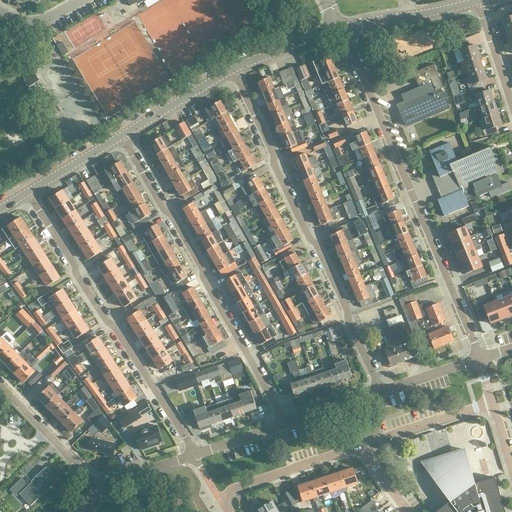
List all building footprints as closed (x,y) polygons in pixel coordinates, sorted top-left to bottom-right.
[(511,11),(507,14),(508,18),(502,20),(506,32),(511,30),(511,11)] [(413,30),(413,51),(430,52),(430,30),(413,30)] [(468,43),(455,47),(457,53),(460,52),(464,63),(479,58),(476,46),(470,48),(468,43)] [(300,58),(303,65),(310,62),(307,55),(300,58)] [(335,67),(330,55),(319,60),(313,63),(318,74),(335,67)] [(479,58),(464,63),(468,74),(483,69),(479,58)] [(433,92),(434,92),(435,92),(444,88),(434,65),(413,74),(418,86),(419,86),(420,88),(420,89),(426,87),(428,91),(432,89),(433,92)] [(307,78),(310,77),(305,66),(296,70),(301,81),(307,78)] [(293,82),(298,80),(293,67),(279,73),(284,85),(293,82)] [(340,78),(335,67),(318,74),(323,85),(328,83),(340,78)] [(468,74),(469,80),(466,81),(470,92),(483,88),(481,82),(487,80),(483,69),(468,74)] [(29,88),(40,82),(33,71),(23,78),(29,88)] [(455,78),(453,72),(446,74),(448,80),(455,78)] [(274,90),(270,78),(258,83),(263,94),(274,90)] [(312,89),(307,78),(301,81),(305,92),(312,89)] [(327,90),(330,95),(332,94),(344,89),(340,78),(328,83),(330,89),(327,90)] [(303,91),(298,80),(293,82),(298,93),(303,91)] [(406,127),(449,109),(443,93),(435,96),(434,92),(433,92),(432,89),(428,91),(426,87),(420,89),(420,88),(402,96),(405,103),(399,105),(401,110),(399,111),(406,127)] [(483,88),(470,92),(468,93),(471,103),(477,102),(479,108),(494,102),(490,91),(484,93),(483,88)] [(314,95),(312,89),(305,92),(310,103),(314,101),(312,96),(314,95)] [(344,89),(332,94),(330,95),(326,96),(331,107),(337,105),(349,100),(344,89)] [(279,101),(274,90),(263,94),(267,106),(279,101)] [(307,103),(303,91),(298,93),(303,104),(307,103)] [(456,106),(465,103),(462,95),(453,97),(456,106)] [(285,98),(279,101),(267,106),(272,117),(290,110),(290,109),(285,98)] [(354,112),(349,100),(337,105),(342,117),(354,112)] [(227,112),(221,101),(212,106),(209,101),(198,107),(202,112),(206,110),(212,120),(216,118),(227,112)] [(315,102),(314,101),(310,103),(315,114),(322,111),(317,101),(315,102)] [(483,119),(498,114),(494,102),(479,108),(481,113),(475,115),(477,121),(483,119)] [(307,103),(303,104),(305,109),(301,111),(303,117),(312,113),(307,103)] [(290,110),(272,117),(276,128),(288,123),(295,120),(290,110)] [(326,123),(322,111),(315,114),(319,126),(326,123)] [(227,112),(216,118),(222,129),(233,123),(227,112)] [(339,123),(343,121),(346,128),(358,123),(354,112),(342,117),(337,118),(339,123)] [(498,114),(483,119),(486,130),(483,132),(484,137),(497,133),(496,128),(502,126),(498,114)] [(192,132),(196,129),(200,127),(194,116),(186,120),(192,132)] [(175,128),(182,141),(191,135),(184,123),(175,128)] [(233,123),(222,129),(228,139),(238,133),(233,123)] [(290,128),(288,123),(276,128),(281,139),(301,131),(301,130),(298,132),(296,126),(290,128)] [(330,131),(326,123),(319,126),(324,136),(327,139),(331,139),(339,136),(336,128),(330,131)] [(301,131),(281,139),(286,150),(290,148),(292,154),(313,145),(311,139),(306,141),(301,131)] [(355,137),(357,142),(351,145),(353,152),(356,150),(371,144),(366,132),(355,137)] [(238,133),(228,139),(221,143),(224,148),(225,147),(228,153),(244,144),(238,133)] [(192,135),(188,138),(194,147),(197,145),(192,135)] [(173,146),(167,136),(149,146),(153,153),(155,152),(157,155),(173,146)] [(343,137),(333,142),(332,145),(337,158),(341,156),(342,156),(338,148),(345,144),(343,137)] [(205,153),(212,149),(206,138),(198,142),(205,153)] [(328,143),(325,141),(325,140),(313,145),(316,152),(325,148),(327,152),(330,158),(334,156),(332,150),(331,150),(328,143)] [(494,147),(458,162),(450,143),(430,152),(439,173),(434,175),(444,198),(438,201),(445,217),(469,207),(467,202),(470,200),(477,197),(473,186),(497,175),(504,172),(504,171),(502,171),(501,168),(502,167),(496,152),(494,152),(493,149),(494,149),(494,147)] [(250,154),(244,144),(228,153),(234,163),(235,162),(250,154)] [(376,155),(371,144),(356,150),(361,161),(364,159),(376,155)] [(179,157),(173,146),(157,155),(163,166),(174,160),(179,157)] [(216,155),(212,149),(205,153),(208,159),(216,155)] [(256,165),(250,154),(235,162),(238,167),(242,165),(245,171),(256,165)] [(315,156),(307,159),(305,155),(294,159),(299,170),(318,163),(315,156)] [(376,155),(364,159),(367,165),(361,167),(363,173),(380,166),(376,155)] [(204,156),(200,158),(197,159),(203,170),(210,167),(204,156)] [(339,167),(334,156),(330,158),(331,161),(334,169),(339,167)] [(341,156),(337,158),(342,169),(346,167),(341,156)] [(174,160),(163,166),(169,176),(180,170),(174,160)] [(127,173),(121,162),(106,171),(112,182),(127,173)] [(318,163),(299,170),(304,182),(315,177),(312,171),(320,168),(318,163)] [(220,164),(213,168),(216,173),(223,169),(220,164)] [(385,177),(380,166),(363,173),(366,179),(372,177),(374,182),(385,177)] [(224,169),(223,169),(216,173),(222,183),(221,184),(224,190),(232,185),(243,179),(239,174),(230,179),(224,169)] [(354,176),(358,175),(356,169),(344,174),(346,180),(354,176)] [(180,170),(169,176),(175,186),(190,177),(187,171),(182,174),(180,170)] [(217,178),(212,171),(208,173),(211,179),(209,180),(212,185),(217,182),(217,178)] [(112,182),(118,192),(123,189),(123,190),(133,184),(127,173),(112,182)] [(497,175),(473,186),(477,197),(478,197),(488,193),(491,198),(511,189),(509,183),(501,186),(497,175)] [(94,192),(98,190),(97,190),(102,187),(95,176),(87,181),(93,192),(94,192)] [(359,188),(354,176),(346,180),(351,191),(359,188)] [(199,192),(190,177),(175,186),(181,197),(183,197),(185,201),(199,192)] [(248,197),(264,188),(258,177),(242,186),(248,197)] [(315,177),(304,182),(308,193),(319,188),(315,177)] [(385,177),(374,182),(376,187),(369,190),(371,196),(390,188),(385,177)] [(85,190),(88,188),(84,182),(79,185),(83,193),(86,192),(85,190)] [(126,195),(121,197),(124,203),(129,200),(139,194),(133,184),(123,190),(126,195)] [(367,184),(359,187),(362,196),(370,193),(367,184)] [(232,185),(224,190),(223,190),(224,194),(224,196),(235,190),(232,185)] [(217,204),(224,200),(216,186),(214,186),(194,197),(196,202),(214,192),(219,202),(216,204),(217,204)] [(86,192),(83,193),(87,199),(93,196),(88,188),(85,190),(86,192)] [(270,198),(264,188),(248,197),(254,207),(270,198)] [(324,199),(319,188),(308,193),(313,204),(324,199)] [(359,188),(351,191),(356,202),(362,200),(363,199),(359,188)] [(371,196),(378,213),(391,207),(389,202),(394,199),(390,188),(371,196)] [(108,199),(104,193),(101,195),(98,190),(94,192),(100,203),(104,201),(105,200),(108,199)] [(56,210),(69,201),(63,191),(50,200),(56,210)] [(129,200),(124,203),(126,206),(124,207),(129,214),(145,204),(139,194),(129,200)] [(270,198),(254,207),(260,218),(265,215),(276,209),(270,198)] [(69,202),(69,201),(56,210),(63,220),(76,211),(72,206),(76,204),(73,199),(69,202)] [(324,199),(313,204),(317,215),(329,210),(324,199)] [(106,213),(106,214),(113,210),(113,209),(111,210),(105,200),(104,201),(100,203),(106,213)] [(224,200),(217,204),(222,214),(223,214),(230,210),(224,200)] [(365,218),(369,217),(362,200),(356,202),(361,215),(364,218),(365,218)] [(358,217),(352,201),(345,204),(351,220),(358,217)] [(511,220),(511,202),(498,207),(500,213),(508,211),(511,221),(511,220)] [(98,210),(100,209),(97,203),(91,206),(96,213),(98,212),(98,210)] [(200,214),(194,203),(183,209),(190,220),(200,214)] [(237,203),(234,204),(230,207),(236,217),(242,214),(239,209),(241,208),(237,203)] [(145,204),(129,214),(134,223),(131,225),(134,231),(153,220),(150,216),(151,215),(145,204)] [(215,204),(207,209),(211,216),(219,211),(215,204)] [(329,210),(317,215),(322,226),(337,220),(335,214),(338,213),(336,207),(329,210)] [(98,212),(96,213),(99,220),(105,216),(100,209),(98,210),(98,212)] [(282,220),(276,209),(265,215),(271,225),(282,220)] [(113,210),(106,214),(113,224),(118,220),(119,219),(113,210)] [(200,214),(190,220),(196,230),(212,221),(206,210),(200,214)] [(399,210),(388,215),(383,217),(387,228),(388,228),(404,222),(399,210)] [(76,211),(63,220),(70,230),(82,222),(76,211)] [(86,217),(90,225),(97,221),(93,213),(86,217)] [(245,220),(242,214),(236,217),(242,228),(246,225),(243,220),(245,220)] [(369,217),(365,218),(372,235),(376,233),(372,223),(378,220),(375,214),(369,217)] [(465,226),(471,223),(468,217),(462,220),(465,226)] [(2,230),(9,240),(15,237),(27,229),(21,218),(2,230)] [(354,222),(360,237),(364,235),(368,233),(364,223),(360,219),(354,222)] [(118,220),(113,224),(116,229),(122,226),(118,220)] [(282,220),(271,225),(277,236),(287,230),(282,220)] [(212,221),(196,230),(202,240),(218,231),(212,221)] [(236,221),(231,223),(234,228),(232,229),(235,235),(242,231),(236,221)] [(89,232),(82,222),(70,230),(76,240),(89,232)] [(408,233),(404,222),(388,228),(387,228),(386,229),(391,240),(397,237),(397,238),(408,233)] [(109,223),(103,226),(108,234),(111,232),(110,231),(113,229),(109,223)] [(163,236),(157,225),(153,227),(151,223),(138,230),(143,239),(147,245),(163,236)] [(252,236),(246,225),(242,228),(248,238),(252,236)] [(470,237),(466,227),(448,234),(453,244),(470,237)] [(27,229),(15,237),(9,240),(15,250),(21,247),(34,239),(27,229)] [(111,232),(108,234),(112,240),(117,237),(113,229),(110,231),(111,232)] [(287,230),(277,236),(272,239),(277,249),(274,251),(276,256),(292,247),(290,243),(293,241),(287,230)] [(489,230),(484,232),(486,238),(492,236),(489,230)] [(218,231),(202,240),(208,251),(224,241),(218,231)] [(242,231),(235,235),(238,240),(240,239),(243,244),(248,242),(242,231)] [(95,241),(89,232),(76,240),(83,250),(95,242),(95,241)] [(336,248),(347,243),(342,232),(331,236),(336,248)] [(122,240),(131,254),(135,252),(138,251),(132,241),(134,239),(135,236),(133,233),(122,240)] [(381,244),(376,233),(372,235),(376,246),(381,244)] [(413,244),(408,233),(397,238),(401,248),(402,249),(413,244)] [(255,234),(252,236),(248,238),(254,249),(258,246),(255,241),(258,240),(255,234)] [(453,244),(457,254),(474,247),(472,242),(477,239),(475,236),(476,235),(470,237),(453,244)] [(507,245),(503,235),(495,238),(499,248),(504,246),(506,245),(507,245)] [(169,246),(163,236),(147,245),(153,256),(169,246)] [(21,247),(24,252),(19,255),(22,260),(28,257),(40,249),(34,239),(21,247)] [(95,242),(83,250),(89,260),(102,252),(98,247),(103,244),(99,239),(95,241),(95,242)] [(111,247),(119,244),(117,239),(109,242),(111,247)] [(496,247),(493,239),(487,242),(490,249),(496,247)] [(224,241),(208,251),(214,261),(230,252),(224,241)] [(353,241),(347,243),(336,248),(340,259),(357,252),(353,241)] [(271,242),(263,244),(266,252),(273,249),(271,242)] [(381,244),(376,246),(381,257),(385,255),(381,244)] [(402,249),(401,248),(393,252),(398,263),(400,262),(418,255),(413,244),(402,249)] [(260,245),(258,246),(254,249),(262,264),(269,260),(260,245)] [(373,245),(369,247),(374,258),(378,256),(373,245)] [(476,252),(482,249),(480,245),(474,247),(457,254),(461,264),(478,257),(476,252)] [(509,253),(506,245),(499,248),(502,256),(509,253)] [(165,263),(175,257),(169,246),(153,256),(158,266),(164,262),(165,263)] [(233,250),(236,256),(244,252),(240,246),(233,250)] [(40,249),(28,257),(34,267),(47,259),(40,249)] [(220,272),(236,262),(232,256),(235,255),(233,250),(230,252),(214,261),(220,272)] [(137,265),(142,262),(135,252),(131,254),(137,265)] [(256,258),(253,252),(247,256),(250,261),(256,258)] [(357,252),(340,259),(345,270),(356,265),(362,263),(357,252)] [(128,254),(122,257),(126,264),(129,263),(128,261),(131,260),(128,254)] [(286,274),(302,265),(296,254),(280,263),(286,273),(286,274)] [(390,266),(385,255),(381,257),(385,268),(390,266)] [(418,255),(400,262),(405,273),(406,273),(422,266),(418,255)] [(165,263),(164,262),(158,266),(165,277),(167,276),(181,267),(175,257),(165,263)] [(483,267),(478,257),(461,264),(465,275),(483,267)] [(249,262),(258,279),(259,278),(264,275),(259,268),(260,267),(257,263),(258,262),(256,258),(250,261),(249,262)] [(493,272),(504,268),(500,258),(489,263),(493,272)] [(53,269),(47,259),(34,267),(41,277),(53,269)] [(105,277),(118,269),(111,259),(98,267),(105,277)] [(129,263),(126,264),(130,271),(136,267),(131,260),(128,261),(129,263)] [(275,272),(271,274),(269,271),(276,267),(273,261),(263,266),(263,269),(270,282),(278,278),(275,272)] [(142,262),(137,265),(144,275),(148,273),(142,262)] [(304,268),(302,265),(286,274),(286,273),(283,274),(286,279),(294,275),(297,281),(308,275),(310,274),(306,267),(304,268)] [(356,265),(345,270),(349,281),(361,276),(356,265)] [(427,277),(422,266),(406,273),(413,289),(429,283),(426,277),(427,277)] [(181,267),(167,276),(176,291),(190,283),(187,278),(181,267)] [(383,280),(387,278),(382,267),(378,269),(383,280)] [(387,273),(390,279),(394,278),(392,272),(392,271),(390,267),(386,268),(387,273)] [(13,275),(8,268),(5,270),(6,272),(4,274),(8,279),(13,275)] [(41,277),(38,279),(40,283),(43,281),(47,287),(60,279),(53,269),(41,277)] [(124,279),(118,269),(105,277),(112,287),(124,279)] [(244,279),(238,269),(224,277),(227,282),(226,283),(232,293),(247,284),(248,284),(251,282),(248,277),(244,279)] [(154,283),(148,273),(144,275),(150,286),(154,283)] [(140,274),(134,277),(139,285),(142,283),(141,282),(144,280),(140,274)] [(308,275),(297,281),(303,291),(313,285),(308,275)] [(361,276),(349,281),(354,292),(365,287),(361,276)] [(278,278),(270,282),(273,287),(281,283),(278,278)] [(112,287),(118,298),(131,289),(128,284),(124,279),(112,287)] [(148,288),(144,280),(141,282),(142,283),(139,285),(143,291),(148,288)] [(261,283),(264,288),(270,285),(267,280),(261,283)] [(17,292),(23,288),(18,282),(13,286),(17,292)] [(159,291),(154,283),(150,286),(155,293),(159,291)] [(247,284),(232,293),(238,304),(254,295),(248,284),(247,284)] [(365,287),(354,292),(359,303),(362,309),(379,302),(371,284),(365,287)] [(0,295),(8,291),(5,285),(0,287),(0,295)] [(270,285),(264,288),(267,294),(273,291),(270,285)] [(313,285),(303,291),(298,294),(301,299),(304,305),(319,296),(313,285)] [(393,294),(391,287),(385,290),(388,299),(392,297),(393,294)] [(23,288),(17,292),(22,299),(27,295),(23,288)] [(193,288),(183,294),(176,297),(179,303),(186,299),(189,305),(199,299),(193,288)] [(131,289),(118,298),(125,308),(138,300),(131,289)] [(52,291),(48,294),(38,300),(42,307),(51,301),(56,308),(57,309),(69,301),(62,290),(54,295),(52,291)] [(160,300),(164,308),(174,303),(169,295),(160,300)] [(254,295),(238,304),(244,314),(254,308),(259,305),(254,295)] [(282,303),(290,299),(290,298),(286,300),(283,295),(279,297),(282,303)] [(149,299),(144,302),(143,303),(148,311),(158,304),(153,296),(149,299)] [(276,296),(270,299),(273,304),(278,301),(276,296)] [(319,296),(304,305),(310,316),(311,315),(315,313),(325,307),(319,296)] [(493,298),(482,302),(491,324),(501,320),(494,303),(493,298)] [(189,305),(183,308),(189,318),(190,318),(195,315),(205,309),(199,299),(189,305)] [(290,299),(282,303),(288,314),(296,309),(290,299)] [(511,316),(505,299),(494,303),(501,320),(511,316)] [(57,309),(56,308),(50,313),(53,318),(60,313),(63,319),(76,311),(75,310),(78,309),(74,303),(72,304),(69,301),(57,309)] [(421,330),(426,328),(435,349),(437,348),(437,350),(442,347),(442,346),(454,341),(450,332),(448,329),(449,329),(438,304),(427,309),(425,303),(418,306),(416,302),(406,306),(412,322),(417,320),(421,330)] [(153,308),(158,316),(161,314),(160,313),(162,311),(159,305),(153,308)] [(325,307),(315,313),(321,323),(331,317),(325,307)] [(260,318),(254,308),(244,314),(250,324),(261,318),(260,318)] [(195,315),(190,318),(192,323),(197,320),(201,326),(211,320),(205,309),(195,315)] [(296,309),(288,314),(294,324),(298,321),(302,319),(296,309)] [(9,322),(15,329),(28,317),(22,310),(9,322)] [(278,313),(282,320),(287,317),(283,310),(278,313)] [(40,318),(43,316),(38,311),(33,314),(39,321),(41,320),(40,318)] [(82,320),(76,311),(63,319),(69,329),(82,320)] [(147,321),(146,321),(140,311),(127,319),(134,329),(147,321)] [(161,314),(158,316),(162,322),(167,318),(162,311),(160,313),(161,314)] [(266,314),(260,318),(261,318),(250,324),(256,335),(272,326),(272,325),(266,314)] [(48,323),(43,316),(40,318),(41,320),(39,321),(43,327),(48,323)] [(282,320),(281,320),(290,337),(296,334),(287,317),(282,320)] [(152,318),(146,321),(147,321),(134,329),(140,339),(153,331),(150,326),(155,323),(152,318)] [(172,322),(175,327),(179,325),(181,323),(178,318),(176,319),(172,322)] [(28,328),(34,323),(30,319),(24,324),(28,328)] [(89,331),(82,320),(69,329),(76,339),(89,331)] [(201,326),(204,331),(198,334),(201,340),(207,336),(217,330),(211,320),(201,326)] [(62,321),(52,325),(55,331),(64,327),(62,321)] [(34,323),(30,327),(38,336),(42,332),(34,323)] [(397,363),(416,357),(404,323),(389,328),(393,338),(388,340),(390,347),(391,346),(397,363)] [(171,325),(165,328),(170,336),(173,334),(172,332),(174,331),(171,325)] [(256,335),(262,345),(278,336),(272,326),(256,335)] [(328,342),(338,339),(334,327),(324,330),(326,335),(328,342)] [(53,330),(48,333),(53,340),(55,338),(54,337),(57,335),(53,330)] [(189,333),(193,340),(198,337),(194,330),(189,333)] [(223,341),(217,330),(207,336),(201,340),(210,354),(213,355),(226,348),(222,341),(223,341)] [(326,335),(324,330),(312,334),(313,339),(326,335)] [(153,331),(140,339),(147,350),(159,341),(153,331)] [(179,338),(174,331),(172,332),(173,334),(170,336),(174,342),(179,338)] [(42,332),(38,336),(42,340),(46,337),(42,332)] [(312,334),(300,338),(302,343),(313,339),(312,334)] [(55,338),(53,340),(58,346),(61,343),(62,343),(57,335),(54,337),(55,338)] [(188,348),(192,346),(186,336),(182,338),(188,348)] [(0,356),(10,347),(1,338),(0,339),(0,356)] [(86,360),(92,356),(104,348),(98,338),(85,346),(89,351),(83,355),(86,360)] [(302,343),(300,338),(289,342),(291,347),(292,346),(294,354),(302,351),(299,344),(302,343)] [(58,346),(63,354),(71,349),(74,347),(70,341),(64,345),(62,343),(61,343),(58,346)] [(166,351),(159,341),(147,350),(153,360),(166,352),(166,351)] [(181,342),(176,345),(182,356),(188,352),(181,342)] [(50,350),(51,351),(55,349),(50,343),(47,346),(36,357),(39,360),(50,350)] [(192,346),(188,348),(194,357),(198,355),(192,346)] [(390,347),(385,348),(390,361),(388,362),(390,368),(398,365),(397,363),(391,346),(390,347)] [(10,347),(0,356),(0,360),(6,367),(18,355),(10,347)] [(111,358),(104,348),(92,356),(98,366),(111,358)] [(166,352),(153,360),(160,370),(173,362),(169,356),(173,353),(170,348),(166,351),(166,352)] [(18,355),(6,367),(14,375),(26,364),(33,358),(29,354),(27,356),(22,351),(18,356),(18,355)] [(60,356),(54,362),(57,365),(63,360),(60,356)] [(289,356),(282,359),(287,370),(294,367),(289,356)] [(111,358),(98,366),(102,372),(99,374),(102,379),(117,368),(111,358)] [(340,363),(339,359),(339,358),(333,360),(336,370),(337,370),(341,381),(352,378),(347,361),(340,363)] [(240,359),(228,363),(229,367),(232,375),(244,371),(240,359)] [(56,366),(49,373),(54,378),(68,365),(63,360),(56,366)] [(193,363),(181,367),(183,373),(195,369),(193,363)] [(228,363),(217,366),(219,371),(221,376),(223,382),(233,379),(232,375),(229,367),(228,363)] [(34,372),(26,364),(14,375),(23,384),(26,381),(31,387),(41,376),(36,371),(34,372)] [(77,368),(74,370),(79,375),(84,371),(78,364),(76,366),(77,368)] [(217,366),(205,371),(208,380),(213,378),(221,376),(219,371),(217,366)] [(306,373),(300,375),(306,393),(318,389),(312,372),(312,371),(310,367),(304,369),(306,373)] [(76,378),(69,368),(64,373),(71,383),(76,378)] [(117,368),(102,379),(101,379),(104,384),(108,381),(111,386),(124,378),(117,368)] [(323,368),(312,372),(318,389),(329,385),(325,374),(323,368)] [(336,370),(325,374),(329,385),(341,381),(337,370),(336,370)] [(205,371),(198,373),(201,383),(208,380),(205,371)] [(194,375),(176,381),(179,391),(197,385),(195,379),(194,375)] [(300,375),(295,377),(297,383),(291,385),(295,397),(306,393),(300,375)] [(90,385),(93,383),(88,378),(83,382),(89,389),(91,387),(90,385)] [(111,386),(115,392),(111,395),(114,399),(118,397),(130,389),(124,378),(111,386)] [(46,407),(57,396),(53,392),(58,388),(53,383),(37,398),(41,402),(39,404),(43,408),(45,406),(46,407)] [(91,387),(89,389),(93,395),(98,391),(93,383),(90,385),(91,387)] [(67,386),(61,392),(65,395),(70,390),(67,386)] [(79,392),(82,397),(88,392),(84,387),(79,392)] [(130,389),(118,397),(114,399),(111,401),(114,406),(121,402),(125,407),(137,399),(130,389)] [(253,392),(251,392),(239,396),(239,397),(240,396),(246,414),(257,410),(253,399),(256,398),(254,391),(253,391),(253,392)] [(176,392),(170,396),(172,400),(179,396),(176,392)] [(66,405),(54,416),(58,420),(56,421),(60,426),(62,424),(74,413),(70,409),(79,400),(75,395),(66,405)] [(46,407),(54,416),(66,405),(61,400),(57,396),(46,407)] [(240,396),(239,397),(228,400),(234,418),(246,414),(240,396)] [(98,401),(103,408),(105,406),(104,404),(106,403),(107,402),(103,397),(98,401)] [(234,418),(228,400),(217,404),(222,421),(234,418)] [(105,406),(103,408),(107,414),(112,410),(107,403),(107,402),(106,403),(104,404),(105,406)] [(136,410),(140,417),(151,411),(146,404),(136,410)] [(217,404),(205,408),(207,414),(211,425),(222,421),(217,404)] [(104,414),(99,407),(87,419),(93,425),(104,414)] [(199,429),(200,429),(201,431),(207,429),(206,427),(211,425),(207,414),(205,408),(205,407),(193,411),(199,429)] [(74,413),(62,424),(71,433),(83,422),(78,417),(84,412),(80,408),(74,413)] [(141,418),(136,410),(118,420),(124,429),(141,418)] [(111,424),(104,415),(94,425),(99,430),(102,433),(111,424)] [(94,425),(88,430),(94,436),(99,430),(94,425)] [(162,442),(158,432),(156,426),(135,434),(140,450),(141,449),(141,451),(159,445),(158,443),(162,442)] [(112,459),(116,445),(91,438),(88,450),(105,455),(104,457),(112,459)] [(475,484),(471,471),(465,450),(422,463),(450,502),(437,511),(505,511),(495,478),(475,484)] [(40,495),(56,479),(58,481),(46,468),(31,482),(33,484),(29,487),(27,485),(22,479),(10,491),(14,496),(18,492),(20,494),(19,495),(20,496),(21,495),(31,506),(31,507),(41,497),(40,495)] [(352,490),(351,486),(358,484),(353,469),(339,474),(345,492),(352,490)] [(339,474),(326,479),(330,493),(331,493),(333,499),(340,496),(339,494),(345,492),(339,474)] [(326,479),(312,483),(317,497),(324,495),(330,493),(326,479)] [(374,493),(380,491),(375,480),(369,482),(374,493)] [(303,502),(314,499),(315,503),(318,501),(317,497),(312,483),(298,488),(303,502)] [(296,504),(290,493),(283,497),(286,502),(289,508),(289,509),(291,508),(296,504)] [(376,511),(379,510),(372,501),(361,510),(362,511),(376,511)] [(257,511),(282,511),(289,508),(286,502),(276,507),(273,502),(256,511),(257,511)]
